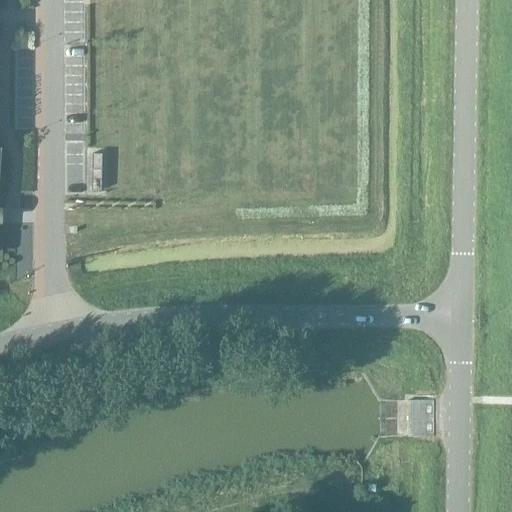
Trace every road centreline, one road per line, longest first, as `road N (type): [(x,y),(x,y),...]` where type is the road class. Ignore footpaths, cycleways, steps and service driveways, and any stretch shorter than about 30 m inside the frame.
road 1 (unclassified): [(0,343),(182,315),(459,317)]
road 2 (tertiary): [(459,317),(464,0)]
road 3 (tertiary): [(455,511),(459,317)]
